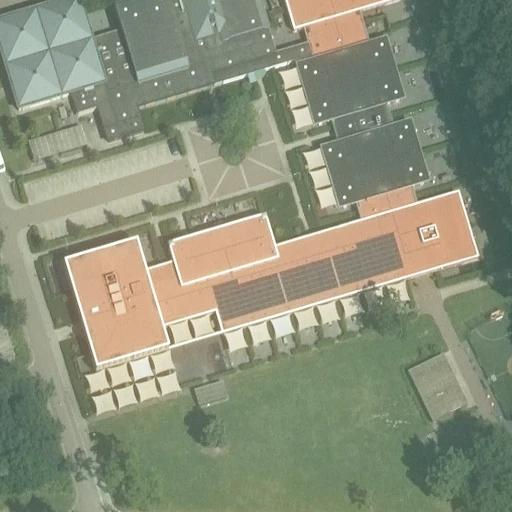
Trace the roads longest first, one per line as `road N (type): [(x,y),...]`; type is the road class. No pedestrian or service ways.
road 1 (residential): [(1,222),(93,511)]
road 2 (residential): [(1,222),(208,161)]
road 3 (residential): [(208,161),(217,190),(275,172),(255,115),(198,133)]
road 4 (residential): [(431,300),(511,468)]
